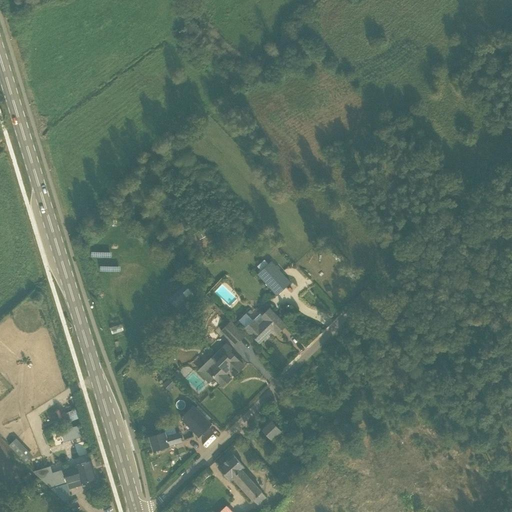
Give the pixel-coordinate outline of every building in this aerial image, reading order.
[(149,237),(137,225),(131,231),(142,244),(149,237)] [(203,228),(196,232),(200,239),(207,235),(203,228)] [(272,261),(257,274),(277,296),(291,282),(272,261)] [(188,281),(170,298),(182,311),(188,306),(187,306),(201,293),(197,289),(196,290),(188,281)] [(253,332),(252,334),(259,342),(274,328),(278,333),(286,325),(269,308),(255,322),(253,320),(247,326),(253,332)] [(245,336),(230,321),(221,331),(235,345),(245,336)] [(216,362),(208,370),(214,377),(223,386),(231,379),(226,374),(230,370),(235,375),(244,365),(237,358),(230,350),(232,348),(226,343),(211,357),(216,362)] [(174,366),(171,369),(176,374),(179,371),(174,366)] [(170,378),(164,384),(163,384),(169,390),(176,384),(170,378)] [(200,437),(213,423),(194,404),(180,417),(200,437)] [(271,419),(261,428),(272,440),(281,431),(282,430),(278,426),(271,419)] [(182,441),(179,432),(167,435),(166,431),(150,436),(154,450),(170,445),(170,444),(182,441)] [(33,457),(15,439),(9,445),(26,463),(33,457)] [(233,454),(219,467),(231,480),(233,478),(253,500),(254,499),(258,504),(266,497),(242,470),(245,468),(233,454)] [(32,461),(34,468),(45,465),(42,458),(32,461)] [(57,486),(51,488),(62,497),(71,495),(70,493),(69,489),(67,483),(80,479),(81,483),(82,482),(97,478),(92,460),(82,463),(53,472),(52,473),(57,486)] [(207,472),(200,477),(203,480),(209,475),(207,472)] [(23,478),(28,484),(33,479),(29,473),(23,478)] [(273,486),(280,494),(285,489),(278,481),(273,486)]
